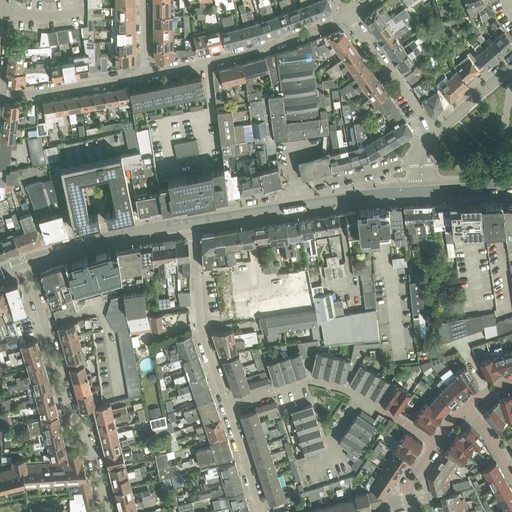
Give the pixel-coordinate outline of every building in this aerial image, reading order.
[(199,0),(200,8),(200,13),(203,12),(205,12),(204,1),(211,0),(199,0)] [(223,0),(224,3),(225,10),(234,7),(232,0),(223,0)] [(258,0),(259,2),(258,3),(263,20),(259,21),(264,36),(274,33),(264,6),(262,0),(258,0)] [(294,26),(283,0),(279,0),(278,0),(283,13),(279,14),(284,29),(294,26)] [(283,0),(294,26),(304,22),(298,6),(293,9),(289,0),(283,0)] [(299,0),(302,5),(298,6),(304,22),(313,19),(305,0),(299,0)] [(305,0),(313,19),(322,15),(315,0),(312,1),(311,0),(305,0)] [(331,8),(327,0),(315,0),(322,15),(329,12),(331,8)] [(460,0),(455,0),(461,17),(465,16),(460,0)] [(464,0),(466,5),(469,3),(472,12),(470,14),(477,8),(487,0),(464,0)] [(494,12),(491,6),(487,0),(477,8),(480,16),(485,11),(489,16),(494,12)] [(169,2),(154,2),(154,16),(169,16),(169,8),(173,8),(173,2),(169,2)] [(244,25),(241,26),(241,27),(244,42),(253,40),(245,12),(243,4),(239,6),(241,13),(244,25)] [(270,4),(264,6),(274,33),(284,29),(279,14),(274,16),(270,4)] [(365,15),(364,20),(372,31),(391,18),(381,4),(365,15)] [(115,6),(110,6),(111,13),(113,13),(113,18),(134,18),(134,15),(134,7),(134,6),(115,6)] [(92,8),(88,8),(88,18),(99,18),(99,13),(92,13),(92,8)] [(264,36),(259,21),(254,23),(251,10),(245,12),(253,40),(264,36)] [(232,15),(227,16),(227,17),(234,45),(242,43),(244,42),(241,27),(235,28),(232,15)] [(459,15),(454,17),(457,24),(461,27),(463,26),(459,15)] [(173,16),(169,16),(154,16),(154,28),(171,28),(171,21),(173,21),(173,16)] [(469,16),(461,18),(462,24),(471,22),(469,16)] [(227,17),(224,17),(221,18),(224,30),(221,31),(224,47),(234,45),(227,17)] [(396,23),(392,17),(391,18),(372,31),(380,42),(405,24),(401,19),(396,23)] [(102,25),(102,18),(99,18),(88,18),(88,26),(88,31),(94,30),(94,25),(102,25)] [(113,18),(111,18),(111,30),(134,30),(134,22),(134,18),(113,18)] [(496,19),(490,25),(499,35),(494,39),(493,40),(504,52),(505,51),(506,50),(510,46),(511,44),(511,39),(499,24),(496,19)] [(410,20),(405,24),(409,29),(414,26),(410,20)] [(409,29),(405,24),(380,42),(386,50),(399,41),(397,38),(409,30),(409,29)] [(88,38),(88,42),(94,42),(94,30),(88,31),(88,26),(82,27),(84,39),(88,38)] [(171,28),(154,28),(154,39),(174,39),(174,27),(171,28)] [(473,27),(472,28),(475,39),(495,60),(503,52),(504,52),(493,40),(489,36),(485,40),(480,34),(473,27)] [(210,50),(223,47),(218,28),(205,30),(210,50)] [(111,30),(110,30),(111,42),(113,42),(134,41),(134,30),(111,30)] [(197,53),(210,50),(205,30),(193,33),(197,53)] [(320,54),(325,51),(346,35),(343,31),(338,30),(323,36),(326,43),(318,48),(319,55),(320,54)] [(59,44),(56,31),(47,33),(46,32),(51,45),(59,44)] [(40,43),(40,47),(50,47),(50,45),(51,45),(46,32),(41,32),(41,36),(40,43)] [(346,35),(325,51),(328,54),(328,55),(336,50),(338,53),(339,55),(353,45),(352,44),(346,35)] [(400,43),(399,41),(386,50),(393,60),(416,45),(424,39),(423,35),(415,40),(414,39),(404,47),(400,43)] [(88,38),(84,39),(87,54),(88,54),(89,65),(95,65),(94,53),(94,42),(88,42),(88,38)] [(191,38),(184,38),(185,50),(194,50),(194,49),(191,43),(191,38)] [(154,39),(154,50),(172,50),(172,44),(174,44),(174,39),(154,39)] [(319,55),(318,48),(316,39),(309,41),(313,58),(319,55)] [(424,39),(416,45),(393,60),(404,75),(415,67),(412,62),(414,61),(411,58),(422,50),(424,55),(428,53),(424,39)] [(495,60),(475,39),(470,43),(478,53),(474,56),(485,68),(495,60)] [(134,41),(113,42),(113,46),(116,46),(116,53),(130,53),(134,53),(134,41)] [(326,115),(323,87),(322,81),(316,82),(315,71),(313,58),(309,41),(289,49),(276,53),(282,94),(286,121),(326,115)] [(342,59),(327,69),(331,74),(360,54),(353,45),(339,55),(342,59)] [(24,48),(10,47),(8,59),(23,61),(24,48)] [(40,47),(31,48),(32,54),(41,53),(41,55),(51,56),(50,47),(40,47)] [(172,50),(154,50),(156,62),(178,57),(195,54),(194,50),(185,50),(172,50)] [(50,65),(53,80),(64,78),(62,63),(60,51),(55,52),(56,61),(51,62),(50,65)] [(107,53),(100,53),(101,65),(101,71),(106,70),(106,64),(106,57),(113,57),(113,64),(130,64),(130,53),(116,53),(107,53)] [(276,53),(264,57),(268,70),(269,70),(276,95),(282,94),(276,53)] [(431,72),(433,76),(443,106),(459,92),(441,67),(439,59),(437,53),(429,56),(433,71),(431,72)] [(89,74),(89,65),(88,54),(87,54),(73,56),(73,58),(76,76),(89,74)] [(367,64),(360,54),(331,74),(333,77),(334,79),(349,68),(353,74),(367,64)] [(479,71),(468,56),(454,66),(457,70),(466,82),(479,72),(479,71)] [(252,61),(256,73),(268,70),(264,57),(252,61)] [(468,84),(466,82),(457,70),(453,73),(441,57),(439,59),(441,67),(459,92),(468,84)] [(70,62),(62,63),(64,78),(76,76),(73,58),(69,59),(70,62)] [(22,72),(23,66),(23,61),(8,59),(7,71),(22,72)] [(252,61),(243,63),(245,82),(246,89),(247,93),(256,91),(254,84),(253,79),(251,75),(256,73),(252,61)] [(40,72),(35,71),(26,72),(25,85),(48,81),(48,63),(41,63),(40,72)] [(243,63),(229,66),(233,84),(236,95),(238,103),(248,102),(247,93),(246,89),(241,90),(239,83),(245,82),(243,63)] [(344,95),(345,93),(373,74),(367,64),(353,74),(356,79),(346,86),(339,90),(340,95),(344,95)] [(224,68),(219,69),(223,86),(228,85),(229,90),(230,96),(232,96),(236,95),(233,84),(229,66),(224,68)] [(227,105),(223,86),(219,69),(212,71),(213,75),(217,111),(224,110),(229,109),(228,105),(227,105)] [(24,85),(25,85),(26,72),(25,72),(22,72),(7,71),(6,83),(24,85)] [(366,93),(367,94),(381,84),(373,74),(345,93),(348,98),(353,95),(363,88),(366,93)] [(201,76),(191,78),(194,96),(205,94),(201,77),(201,76)] [(420,82),(437,111),(443,106),(433,76),(427,81),(426,79),(420,82)] [(333,77),(322,79),(322,81),(323,87),(338,85),(334,79),(333,77)] [(191,78),(180,80),(184,98),(194,96),(191,78)] [(180,80),(170,82),(174,100),(184,98),(180,80)] [(170,82),(160,85),(163,102),(174,100),(170,82)] [(420,82),(412,87),(415,91),(425,107),(430,115),(433,115),(437,111),(420,82)] [(381,84),(367,94),(370,98),(362,104),(356,108),(360,113),(387,93),(381,84)] [(160,85),(150,87),(153,104),(163,102),(160,85)] [(129,87),(116,89),(118,103),(119,108),(132,106),(129,91),(129,87)] [(150,87),(140,89),(143,107),(153,104),(150,87)] [(107,105),(118,103),(116,89),(105,91),(107,105)] [(140,89),(129,91),(132,106),(133,109),(143,107),(140,89)] [(253,139),(255,152),(256,157),(257,163),(265,162),(265,161),(263,144),(265,144),(275,143),(274,138),(273,132),(268,96),(264,96),(263,89),(257,91),(247,93),(248,102),(253,139)] [(105,91),(93,94),(95,107),(96,112),(103,111),(102,106),(107,105),(105,91)] [(82,109),(95,107),(93,94),(81,96),(82,109)] [(326,115),(286,121),(282,94),(276,95),(270,96),(268,96),(273,132),(274,138),(324,132),(328,131),(326,115)] [(393,127),(401,140),(411,134),(411,133),(411,131),(412,131),(405,120),(395,104),(389,95),(378,102),(384,111),(386,115),(391,112),(395,118),(392,121),(395,126),(393,127)] [(79,96),(67,98),(69,111),(71,123),(77,122),(75,110),(81,109),(82,109),(81,96),(79,96)] [(67,98),(55,100),(58,120),(59,125),(65,124),(63,113),(69,111),(67,98)] [(55,100),(43,102),(45,116),(46,123),(47,128),(53,127),(52,121),(58,120),(55,100)] [(229,109),(224,110),(217,111),(221,142),(235,141),(253,139),(248,102),(238,103),(228,105),(229,109)] [(17,117),(19,105),(4,103),(2,115),(17,117)] [(348,104),(342,105),(343,116),(352,114),(351,110),(351,106),(348,104)] [(371,108),(363,113),(365,118),(373,113),(371,108)] [(16,129),(17,117),(2,115),(1,127),(16,129)] [(391,147),(401,140),(393,127),(388,131),(383,122),(380,118),(376,119),(378,126),(391,147)] [(135,121),(122,124),(122,128),(122,129),(124,129),(136,126),(135,121)] [(361,122),(353,123),(353,126),(360,162),(368,160),(363,134),(361,122)] [(46,123),(37,124),(37,130),(37,135),(48,134),(47,129),(47,128),(46,123)] [(111,125),(98,128),(99,133),(111,131),(111,125)] [(129,153),(121,154),(124,167),(130,166),(139,216),(151,213),(139,146),(136,129),(136,126),(124,129),(129,153)] [(349,148),(347,149),(351,165),(360,162),(353,126),(350,127),(352,139),(348,140),(349,148)] [(378,137),(373,139),(381,152),(391,147),(378,126),(373,128),(378,137)] [(16,130),(16,129),(1,127),(0,137),(0,139),(12,141),(15,141),(15,136),(22,137),(23,129),(16,130)] [(142,128),(136,129),(139,146),(152,144),(149,127),(148,128),(142,128)] [(99,133),(98,128),(85,131),(86,136),(99,133)] [(333,152),(329,153),(331,170),(344,167),(336,128),(330,129),(333,152)] [(336,128),(344,167),(351,165),(347,149),(346,140),(343,141),(340,128),(336,128)] [(363,134),(368,160),(381,152),(373,139),(369,142),(364,133),(363,134)] [(47,164),(60,161),(57,146),(56,147),(43,149),(41,136),(28,139),(33,166),(47,163),(47,164)] [(196,139),(174,144),(177,157),(199,153),(196,139)] [(235,141),(237,156),(255,152),(253,139),(235,141)] [(235,141),(221,142),(222,157),(237,156),(235,141)] [(275,143),(265,144),(266,155),(277,154),(275,143)] [(152,144),(139,146),(151,213),(161,211),(162,211),(158,190),(159,185),(158,181),(152,144)] [(327,154),(323,155),(298,162),(302,178),(331,170),(329,153),(327,154)] [(134,217),(124,167),(121,154),(60,167),(71,219),(72,219),(73,220),(77,219),(79,230),(100,224),(98,213),(89,215),(81,180),(108,174),(116,210),(106,212),(108,222),(134,217)] [(224,168),(228,197),(240,195),(236,179),(237,156),(222,157),(224,168)] [(0,157),(0,164),(10,165),(11,160),(11,159),(0,157)] [(253,159),(248,161),(251,175),(252,174),(256,190),(262,189),(259,173),(257,173),(253,159)] [(259,173),(262,189),(282,184),(282,183),(278,166),(277,162),(268,165),(267,160),(265,161),(265,162),(257,163),(259,173)] [(251,175),(248,161),(243,162),(246,176),(236,179),(240,195),(256,190),(252,174),(251,175)] [(0,176),(0,181),(6,182),(19,183),(17,168),(14,168),(10,169),(10,171),(6,171),(6,177),(0,176)] [(159,185),(158,190),(162,211),(186,206),(187,206),(215,200),(228,197),(224,168),(212,170),(185,176),(168,179),(158,181),(159,185)] [(41,181),(26,185),(27,189),(27,188),(38,217),(41,224),(47,240),(69,233),(65,221),(63,218),(64,217),(53,185),(51,178),(41,182),(41,181)] [(502,202),(501,202),(501,203),(501,205),(502,214),(502,216),(502,215),(503,219),(503,223),(503,224),(504,230),(504,231),(505,231),(506,240),(511,240),(511,239),(511,201),(509,202),(508,202),(508,203),(502,203),(502,202)] [(495,202),(479,203),(479,204),(480,204),(481,217),(480,217),(480,219),(481,219),(482,231),(481,231),(481,233),(497,232),(504,231),(504,230),(503,224),(503,223),(503,219),(502,215),(502,216),(502,214),(501,205),(501,203),(501,202),(495,202)] [(479,204),(479,203),(470,203),(449,204),(454,247),(464,246),(462,237),(457,238),(456,234),(481,233),(481,231),(482,231),(481,219),(480,219),(480,217),(481,217),(480,204),(479,204)] [(449,204),(431,205),(434,223),(435,231),(444,229),(448,256),(455,255),(454,247),(449,204)] [(422,205),(413,206),(415,224),(416,240),(421,239),(421,240),(426,239),(424,224),(422,205)] [(424,224),(434,223),(431,205),(422,205),(424,224)] [(405,242),(401,206),(397,206),(390,207),(389,207),(385,207),(385,208),(388,208),(388,222),(388,226),(396,225),(397,229),(394,229),(395,236),(396,243),(405,242)] [(415,224),(413,206),(403,206),(405,225),(408,224),(409,240),(416,240),(415,224)] [(370,209),(355,210),(359,238),(361,252),(381,250),(379,237),(383,237),(389,236),(388,226),(388,222),(388,208),(385,208),(385,210),(380,211),(379,208),(370,209)] [(359,238),(355,210),(345,212),(347,228),(348,240),(359,238)] [(21,232),(23,232),(16,213),(14,214),(12,215),(17,234),(14,235),(19,250),(26,247),(21,232)] [(31,213),(25,215),(29,229),(28,230),(33,245),(41,241),(31,213)] [(338,213),(325,215),(328,236),(341,233),(338,213)] [(25,231),(23,232),(21,232),(26,247),(33,245),(28,230),(29,229),(25,215),(20,217),(25,231)] [(325,215),(312,218),(315,238),(328,236),(325,215)] [(315,238),(312,218),(299,220),(302,238),(302,240),(309,239),(311,254),(317,253),(315,238)] [(0,237),(7,255),(19,250),(14,235),(11,229),(5,231),(0,220),(0,219),(0,237)] [(299,220),(285,222),(290,255),(291,262),(297,262),(296,255),(294,239),(302,238),(299,220)] [(285,222),(268,225),(271,243),(280,241),(283,256),(290,255),(285,222)] [(268,225),(253,227),(255,240),(259,239),(260,245),(271,243),(268,225)] [(238,229),(240,246),(256,243),(255,240),(253,227),(245,228),(238,229)] [(238,229),(224,231),(225,239),(228,264),(236,263),(234,252),(234,248),(241,247),(240,246),(238,229)] [(228,264),(225,239),(224,231),(214,233),(216,250),(219,266),(228,264)] [(202,238),(200,238),(202,267),(219,267),(216,250),(214,233),(203,234),(203,236),(202,238)] [(185,239),(174,240),(177,261),(182,261),(182,275),(190,275),(190,260),(188,241),(185,239)] [(174,240),(164,242),(167,274),(167,281),(168,291),(175,290),(173,273),(177,273),(177,261),(174,240)] [(164,242),(151,244),(153,264),(158,264),(159,273),(160,273),(161,282),(167,281),(167,274),(164,242)] [(151,244),(139,245),(142,276),(154,275),(153,264),(151,244)] [(118,249),(116,249),(117,252),(120,279),(121,279),(122,280),(128,280),(131,280),(131,279),(142,278),(142,276),(139,245),(139,246),(118,250),(118,249)] [(66,263),(65,264),(71,282),(72,284),(75,292),(76,292),(88,288),(89,288),(99,285),(109,282),(110,282),(118,280),(120,279),(117,252),(116,249),(110,251),(109,250),(98,253),(99,255),(87,258),(87,257),(83,258),(83,257),(72,260),(72,262),(66,263)] [(332,257),(333,265),(336,264),(338,277),(345,276),(343,263),(339,264),(338,256),(332,257)] [(394,267),(407,266),(406,256),(393,258),(394,267)] [(326,279),(332,278),(330,265),(333,265),(332,257),(326,258),(327,266),(324,266),(326,279)] [(275,258),(262,261),(265,273),(277,271),(275,258)] [(371,273),(370,272),(369,261),(362,262),(351,264),(353,275),(361,274),(363,274),(371,273)] [(60,264),(54,265),(55,267),(62,289),(66,301),(72,299),(66,283),(71,282),(65,264),(60,265),(60,264)] [(336,264),(333,265),(330,265),(332,278),(338,277),(336,264)] [(42,271),(41,274),(42,278),(51,306),(63,302),(59,290),(62,289),(55,267),(54,265),(47,268),(47,270),(42,271)] [(220,276),(217,277),(224,320),(227,320),(227,324),(255,320),(253,309),(255,309),(254,303),(252,293),(250,278),(248,279),(246,268),(219,272),(220,276)] [(373,272),(370,272),(371,273),(363,274),(361,274),(362,280),(374,279),(373,272)] [(415,282),(409,282),(412,313),(424,311),(420,278),(415,278),(415,282)] [(17,281),(5,285),(5,286),(11,301),(12,303),(13,308),(15,320),(17,319),(18,319),(16,313),(27,310),(22,296),(23,295),(22,289),(20,290),(19,286),(17,281)] [(331,293),(324,294),(322,284),(311,286),(313,297),(331,294),(331,293)] [(8,342),(10,347),(20,345),(18,331),(16,326),(15,320),(13,308),(12,303),(11,301),(5,286),(5,285),(3,286),(0,287),(0,337),(6,335),(8,341),(8,342)] [(365,309),(343,313),(341,300),(332,301),(331,294),(313,297),(316,310),(318,323),(320,323),(324,343),(379,339),(375,291),(363,292),(365,309)] [(144,292),(123,295),(126,314),(145,312),(144,292)] [(190,292),(178,292),(178,294),(180,305),(188,304),(190,304),(190,292)] [(261,292),(252,293),(254,303),(263,302),(261,292)] [(141,394),(130,333),(128,320),(126,314),(123,295),(113,298),(113,301),(110,302),(106,316),(115,332),(117,331),(128,397),(141,394)] [(77,297),(72,299),(76,312),(82,310),(77,297)] [(68,307),(53,312),(55,319),(76,312),(72,299),(66,301),(68,307)] [(266,332),(278,330),(318,324),(318,323),(316,310),(259,319),(260,327),(262,327),(263,333),(266,332)] [(130,333),(152,330),(150,315),(146,315),(145,312),(126,314),(128,320),(130,333)] [(152,330),(166,328),(164,313),(150,315),(152,330)] [(494,313),(482,315),(484,326),(496,324),(496,322),(494,313)] [(484,328),(484,326),(482,315),(464,318),(467,334),(484,328)] [(467,334),(464,318),(448,320),(450,331),(451,339),(467,334)] [(504,331),(511,329),(507,318),(500,321),(504,331)] [(58,326),(61,337),(77,332),(80,332),(81,331),(79,327),(84,326),(83,319),(58,326)] [(497,334),(504,331),(500,321),(496,322),(496,324),(497,334)] [(496,324),(484,326),(484,328),(486,338),(497,334),(496,324)] [(19,325),(16,326),(18,331),(20,345),(20,344),(27,342),(26,339),(23,339),(19,325)] [(212,333),(216,343),(224,342),(257,337),(256,331),(234,334),(233,329),(212,333)] [(266,332),(268,340),(279,338),(278,330),(266,332)] [(439,344),(451,339),(450,331),(437,334),(439,344)] [(77,332),(61,337),(65,350),(81,346),(79,338),(81,338),(80,332),(77,332)] [(166,355),(195,345),(191,334),(176,339),(178,345),(164,349),(166,355)] [(257,337),(224,342),(216,343),(219,354),(236,351),(235,346),(252,344),(251,342),(257,341),(257,337)] [(22,349),(8,353),(10,358),(40,350),(37,341),(36,339),(27,342),(20,344),(22,349)] [(296,376),(307,373),(302,358),(307,356),(304,345),(318,343),(317,339),(297,342),(300,352),(289,356),(296,376)] [(476,354),(491,349),(488,340),(473,345),(476,354)] [(348,368),(354,370),(359,348),(379,346),(379,341),(354,344),(350,359),(338,357),(333,378),(345,381),(348,368)] [(0,350),(2,350),(10,347),(8,342),(0,344),(0,350)] [(198,354),(195,345),(166,355),(168,361),(182,356),(183,359),(198,354)] [(81,346),(65,350),(65,351),(65,352),(66,357),(68,362),(84,359),(81,346)] [(496,355),(491,357),(498,374),(508,370),(503,353),(501,346),(494,348),(495,351),(496,355)] [(251,349),(255,362),(261,360),(258,348),(251,349)] [(10,358),(2,361),(3,366),(11,363),(12,365),(25,361),(27,367),(43,363),(40,350),(10,358)] [(508,370),(511,369),(511,350),(503,353),(508,370)] [(327,354),(316,352),(311,373),(322,376),(327,354)] [(183,359),(169,364),(170,369),(183,365),(184,368),(185,369),(201,363),(198,354),(183,359)] [(322,376),(333,378),(338,357),(327,354),(322,376)] [(239,355),(224,360),(223,360),(226,371),(242,366),(239,355)] [(157,359),(156,359),(157,364),(166,361),(165,356),(164,356),(157,359)] [(296,376),(289,356),(278,359),(285,380),(296,376)] [(436,358),(428,361),(430,366),(431,366),(446,361),(444,356),(436,358)] [(487,379),(498,374),(491,357),(479,362),(487,379)] [(84,359),(68,362),(73,381),(89,377),(91,376),(90,371),(86,372),(84,365),(87,364),(86,359),(84,359)] [(285,380),(278,359),(267,363),(273,384),(285,380)] [(263,368),(261,360),(255,362),(258,371),(263,368)] [(425,362),(421,363),(423,370),(430,366),(428,361),(425,362)] [(43,363),(27,367),(29,373),(16,377),(17,383),(47,375),(43,363)] [(186,374),(173,378),(175,385),(189,380),(205,375),(202,364),(201,363),(185,369),(185,370),(185,371),(186,374)] [(356,370),(349,383),(359,389),(370,370),(359,364),(356,370)] [(466,364),(453,371),(468,390),(478,383),(466,364)] [(242,366),(226,371),(230,382),(246,377),(242,366)] [(359,389),(369,394),(380,376),(370,370),(359,389)] [(453,371),(443,380),(447,384),(459,397),(468,390),(453,371)] [(27,393),(34,392),(51,388),(47,375),(17,383),(8,385),(9,390),(19,388),(19,389),(26,387),(27,393)] [(179,394),(209,385),(205,375),(189,380),(191,385),(178,389),(179,394)] [(379,400),(390,382),(390,381),(380,375),(380,376),(369,394),(379,400)] [(89,377),(73,381),(77,396),(91,392),(89,383),(91,383),(89,377)] [(246,377),(230,382),(233,394),(249,389),(250,391),(270,385),(267,377),(248,384),(246,377)] [(379,400),(388,406),(401,387),(392,381),(391,382),(390,382),(379,400)] [(447,384),(437,393),(451,406),(459,397),(447,384)] [(209,385),(179,394),(178,395),(180,401),(195,396),(196,400),(197,402),(213,396),(209,385)] [(410,393),(401,387),(388,406),(397,412),(399,410),(410,394),(410,393)] [(54,400),(51,388),(34,392),(27,393),(29,400),(23,402),(25,407),(54,400)] [(95,407),(91,392),(77,396),(81,411),(93,407),(95,407)] [(443,415),(451,406),(437,393),(429,404),(442,414),(443,415)] [(184,412),(186,417),(188,416),(216,406),(213,396),(197,402),(199,407),(184,412)] [(511,404),(509,396),(498,399),(498,401),(505,419),(510,418),(511,419),(511,404)] [(9,398),(2,399),(2,401),(2,407),(2,409),(11,407),(9,398)] [(171,399),(165,401),(166,410),(173,409),(171,399)] [(24,407),(19,408),(20,412),(23,414),(26,413),(39,410),(41,417),(57,413),(54,400),(25,407),(24,407)] [(267,412),(277,409),(275,401),(255,407),(256,410),(240,415),(244,425),(259,420),(257,415),(267,412)] [(483,414),(496,429),(496,428),(506,420),(505,419),(498,401),(483,414)] [(110,402),(95,407),(93,407),(97,420),(121,414),(127,412),(125,405),(111,409),(110,402)] [(143,402),(133,405),(135,411),(137,410),(144,408),(143,402)] [(420,410),(436,422),(442,414),(429,404),(426,402),(420,410)] [(293,422),(315,415),(311,404),(304,407),(302,403),(282,409),(283,413),(290,411),(293,422)] [(160,406),(150,409),(152,418),(163,415),(160,406)] [(220,416),(216,406),(188,416),(186,417),(187,422),(202,416),(204,421),(220,416)] [(144,408),(137,410),(140,421),(146,420),(144,408)] [(279,415),(278,411),(277,409),(267,412),(268,419),(279,415)] [(10,410),(2,412),(2,414),(2,420),(2,425),(13,423),(10,410)] [(372,423),(374,421),(374,420),(361,410),(359,414),(357,413),(351,422),(369,435),(375,426),(372,423)] [(430,432),(436,422),(420,410),(413,420),(430,432)] [(168,413),(171,421),(176,419),(173,411),(168,413)] [(121,414),(97,420),(99,431),(116,427),(115,422),(129,418),(127,412),(121,414)] [(379,413),(374,420),(374,421),(378,424),(383,416),(379,413)] [(42,419),(32,421),(35,434),(40,433),(44,432),(61,429),(58,415),(42,419)] [(152,418),(149,419),(152,430),(167,426),(166,423),(165,415),(163,415),(152,418)] [(315,415),(293,422),(297,433),(318,426),(315,415)] [(205,425),(196,428),(198,433),(207,430),(207,432),(216,429),(216,428),(223,425),(220,416),(204,421),(205,425)] [(259,420),(244,425),(247,436),(262,432),(259,420)] [(394,423),(389,420),(383,430),(387,433),(394,423)] [(344,432),(363,444),(369,435),(351,422),(344,432)] [(207,432),(199,435),(200,440),(210,437),(211,442),(224,438),(227,438),(224,427),(223,425),(216,428),(216,429),(207,432)] [(318,426),(297,433),(301,444),(322,437),(318,426)] [(471,426),(460,436),(473,446),(475,448),(483,440),(484,440),(471,426)] [(116,428),(116,427),(99,431),(100,432),(102,443),(133,435),(131,428),(117,432),(116,428)] [(40,433),(37,434),(40,447),(47,446),(64,442),(61,429),(44,432),(40,433)] [(177,440),(173,431),(168,433),(170,443),(177,440)] [(405,431),(399,440),(416,451),(422,443),(405,431)] [(262,432),(247,436),(251,447),(266,443),(262,432)] [(363,444),(344,432),(338,442),(348,449),(345,454),(355,461),(351,466),(355,470),(362,459),(356,454),(363,444)] [(467,454),(473,446),(460,436),(457,434),(451,443),(467,454)] [(133,435),(102,443),(105,454),(105,455),(122,451),(122,450),(121,445),(135,442),(133,435)] [(326,448),(325,446),(322,437),(301,444),(304,455),(297,458),(298,462),(319,455),(318,451),(326,448)] [(211,446),(196,450),(198,456),(230,447),(227,438),(224,438),(211,442),(210,442),(211,446)] [(177,440),(170,443),(171,451),(179,449),(177,440)] [(409,461),(416,451),(399,440),(392,450),(394,451),(409,461)] [(67,456),(64,442),(47,446),(49,454),(42,454),(43,460),(55,459),(67,456)] [(266,443),(251,447),(254,459),(270,454),(266,443)] [(467,454),(451,443),(444,452),(459,462),(461,463),(467,454)] [(378,444),(374,450),(378,453),(382,447),(378,444)] [(230,447),(198,456),(200,464),(233,457),(230,447)] [(122,451),(105,455),(106,455),(108,466),(139,459),(144,457),(142,452),(138,453),(137,452),(132,453),(131,449),(122,451)] [(373,460),(378,453),(374,450),(369,457),(373,460)] [(403,470),(409,461),(394,451),(388,460),(403,470)] [(13,467),(0,470),(0,492),(24,486),(78,482),(81,492),(73,492),(74,498),(69,498),(70,511),(94,511),(82,461),(80,452),(67,456),(67,462),(25,465),(24,462),(24,459),(13,461),(13,462),(13,465),(12,466),(13,467)] [(167,452),(155,455),(157,468),(170,465),(167,452)] [(459,462),(444,452),(438,461),(453,471),(459,462)] [(1,462),(1,463),(13,462),(13,461),(12,454),(2,455),(2,457),(1,462)] [(270,454),(254,459),(258,470),(273,465),(270,454)] [(372,462),(367,459),(362,466),(367,469),(372,462)] [(397,479),(403,470),(388,460),(382,469),(397,479)] [(210,472),(205,473),(206,478),(224,474),(237,470),(234,461),(219,465),(209,468),(210,472)] [(432,494),(449,490),(447,481),(453,471),(438,461),(427,477),(432,494)] [(481,470),(487,479),(501,471),(495,461),(482,469),(481,470)] [(176,463),(170,465),(172,476),(179,475),(176,463)] [(112,480),(145,472),(146,471),(145,465),(127,470),(125,464),(109,468),(112,480)] [(172,476),(170,465),(157,468),(160,479),(172,476)] [(273,465),(258,470),(262,481),(277,476),(273,465)] [(361,468),(357,473),(362,477),(366,471),(361,468)] [(391,488),(397,479),(382,469),(376,478),(391,488)] [(237,470),(224,474),(206,478),(207,482),(223,478),(224,483),(240,479),(237,470)] [(507,481),(501,471),(487,479),(492,489),(507,481)] [(146,477),(145,472),(112,480),(114,491),(131,487),(130,481),(141,478),(146,477)] [(172,476),(174,486),(182,484),(181,480),(182,479),(181,474),(179,475),(172,476)] [(354,475),(350,476),(351,481),(352,483),(360,481),(355,476),(354,475)] [(277,476),(262,481),(265,492),(280,487),(277,476)] [(384,498),(391,488),(376,478),(369,488),(383,497),(384,498)] [(215,495),(224,493),(233,491),(241,488),(243,488),(240,479),(224,483),(225,488),(214,491),(198,495),(199,499),(215,495)] [(498,499),(511,491),(507,481),(492,489),(498,499)] [(329,483),(318,487),(319,491),(320,496),(323,495),(322,490),(330,488),(329,483)] [(132,489),(131,487),(114,491),(115,493),(118,504),(151,496),(150,491),(149,489),(140,491),(140,492),(133,494),(132,489)] [(280,487),(265,492),(269,503),(271,502),(279,499),(284,498),(280,487)] [(153,490),(150,491),(151,496),(152,496),(160,494),(160,492),(159,489),(159,488),(153,489),(153,490)] [(174,490),(169,492),(173,505),(178,504),(174,490)] [(437,505),(437,506),(434,506),(435,509),(437,508),(465,501),(462,490),(440,496),(442,504),(437,505)] [(370,491),(356,494),(361,511),(371,508),(376,507),(381,499),(370,491)] [(511,504),(511,491),(498,499),(503,509),(511,504)] [(233,495),(218,499),(221,509),(247,502),(244,494),(244,492),(243,492),(233,495)] [(361,511),(356,494),(355,495),(356,498),(345,501),(347,511),(360,511),(361,511)] [(151,496),(118,504),(119,511),(137,511),(137,507),(144,505),(144,506),(154,504),(152,496),(151,496)] [(193,511),(191,501),(178,504),(179,511),(193,511)] [(347,511),(345,501),(334,504),(335,511),(347,511)] [(437,508),(435,509),(435,511),(438,511),(444,510),(444,511),(466,511),(467,511),(465,501),(437,508)] [(221,509),(216,510),(216,511),(230,511),(233,511),(232,511),(246,511),(250,511),(247,502),(221,509)]
